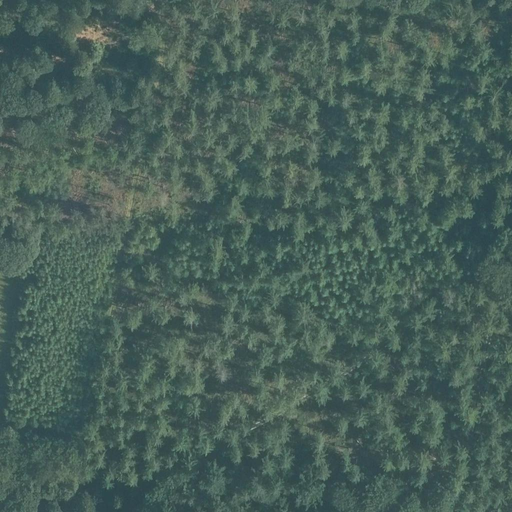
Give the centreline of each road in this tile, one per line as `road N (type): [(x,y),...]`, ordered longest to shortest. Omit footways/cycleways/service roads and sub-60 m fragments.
road 1 (track): [(0,475),(68,483),(144,473),(250,432),(407,324),(511,226)]
road 2 (track): [(68,483),(169,0)]
road 3 (track): [(448,511),(502,251)]
